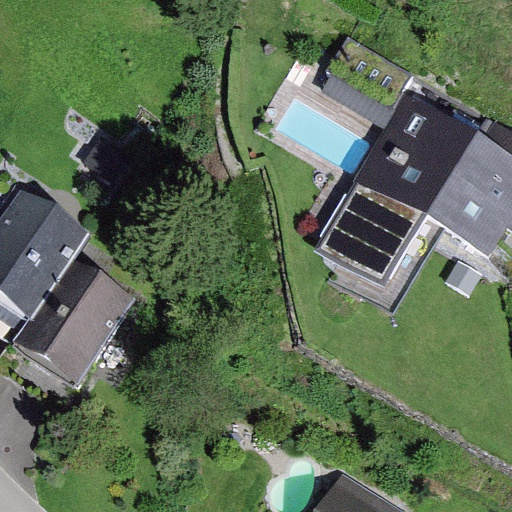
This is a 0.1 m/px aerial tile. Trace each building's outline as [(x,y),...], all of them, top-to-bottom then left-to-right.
[(0,107),(0,126),(8,112),(0,107)] [(511,245),(511,170),(414,112),(323,263),(392,304),(427,248),(488,285),(511,245)] [(0,266),(0,355),(29,373),(81,291),(97,265),(28,222),(0,266)] [(29,373),(12,401),(76,440),(144,330),(81,291),(29,373)] [(364,511),(345,502),(339,511),(364,511)]
